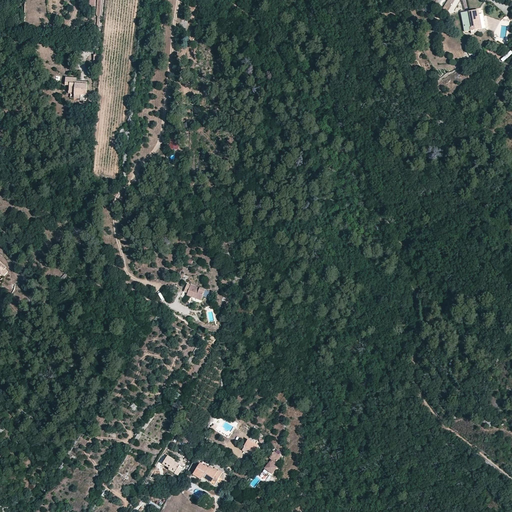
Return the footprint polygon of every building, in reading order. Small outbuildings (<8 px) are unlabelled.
[(459,0),(447,0),(443,8),(451,14),(459,0)] [(478,30),(476,15),(479,15),(478,10),(461,13),(465,32),(478,30)] [(74,92),(74,95),(81,95),(80,100),(80,101),(86,101),(87,84),(77,84),(77,78),(65,77),(65,85),(69,86),(69,92),(74,92)] [(170,149),(177,150),(179,136),(171,135),(170,149)] [(201,301),(205,291),(187,283),(184,292),(188,293),(197,297),(196,299),(201,301)] [(248,440),(244,446),(244,447),(242,451),(252,457),(259,446),(248,440)] [(281,457),(274,452),(269,458),(276,463),(281,457)] [(183,467),(174,461),(175,460),(168,456),(162,464),(169,468),(168,470),(178,476),(183,467)] [(273,476),(279,468),(270,462),(268,466),(265,470),(273,476)] [(208,468),(200,463),(192,475),(201,480),(202,479),(203,478),(208,468)] [(218,472),(209,466),(208,468),(203,478),(202,479),(215,486),(223,473),(219,470),(218,472)]
